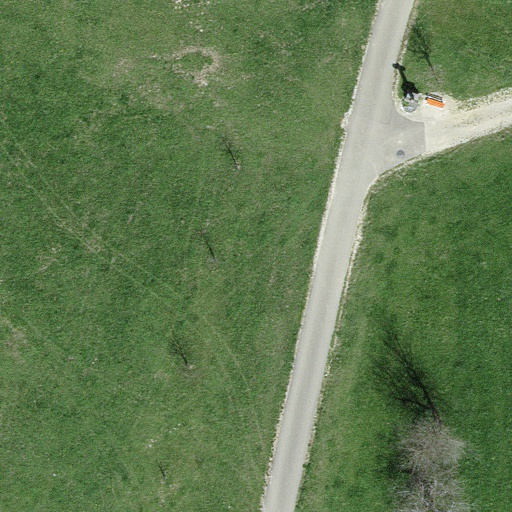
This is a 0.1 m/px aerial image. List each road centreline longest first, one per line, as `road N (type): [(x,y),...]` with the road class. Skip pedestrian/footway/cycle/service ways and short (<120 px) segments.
road 1 (track): [(273,511),(290,415),(403,0)]
road 2 (track): [(369,142),(511,108)]
